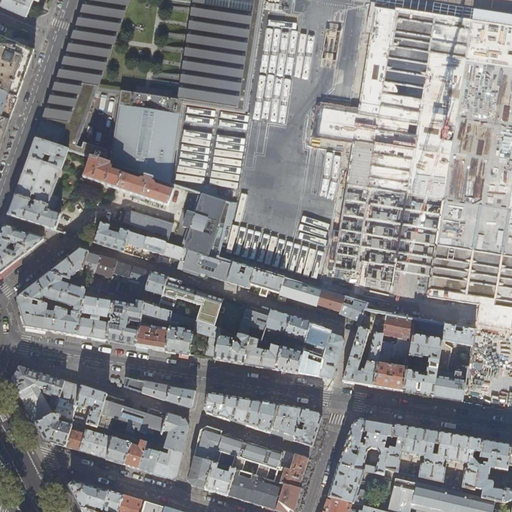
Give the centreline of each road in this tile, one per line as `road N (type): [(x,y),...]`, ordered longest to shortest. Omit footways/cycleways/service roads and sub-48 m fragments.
road 1 (residential): [(0,192),(69,0)]
road 2 (residential): [(205,374),(10,339)]
road 3 (residential): [(11,456),(52,459),(177,497)]
road 4 (residential): [(511,426),(343,396)]
road 5 (residential): [(343,396),(205,374)]
road 6 (residential): [(325,458),(196,417)]
